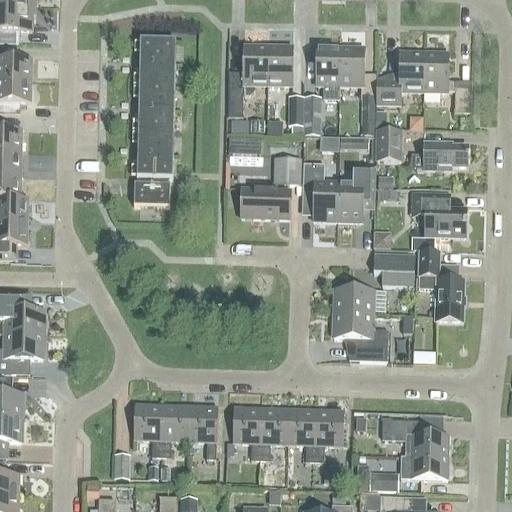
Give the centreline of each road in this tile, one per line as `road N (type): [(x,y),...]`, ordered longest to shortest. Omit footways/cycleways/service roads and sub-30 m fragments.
road 1 (residential): [(491,390),(507,35),(488,4)]
road 2 (residential): [(135,365),(62,230),(66,16),(75,0)]
road 3 (residential): [(491,390),(297,381)]
road 4 (residential): [(62,511),(68,421),(135,365)]
road 5 (residential): [(297,381),(163,378),(135,365)]
road 6 (residential): [(483,511),(491,390)]
